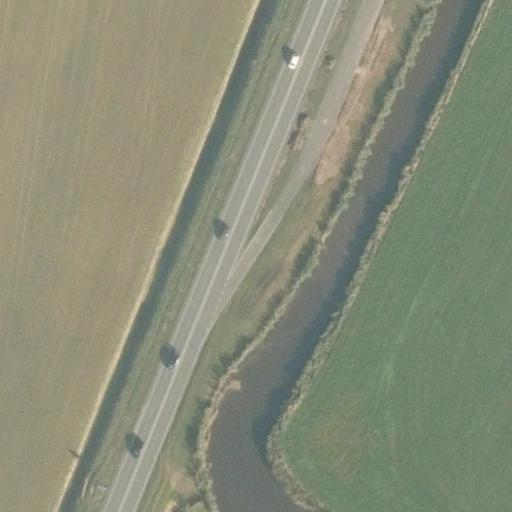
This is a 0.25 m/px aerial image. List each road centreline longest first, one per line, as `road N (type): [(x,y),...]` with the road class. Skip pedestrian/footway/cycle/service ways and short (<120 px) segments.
road 1 (trunk): [(190,326),(323,0)]
road 2 (trunk): [(116,511),(190,326)]
